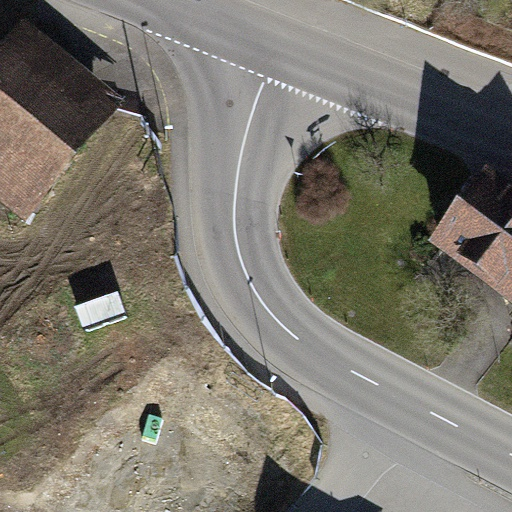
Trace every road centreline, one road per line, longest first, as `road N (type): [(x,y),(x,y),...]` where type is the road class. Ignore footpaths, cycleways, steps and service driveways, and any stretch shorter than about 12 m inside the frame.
road 1 (tertiary): [(511,452),(283,325),(246,270),(237,215),(243,162),(282,45)]
road 2 (tertiary): [(282,45),(511,132)]
road 3 (tertiary): [(162,0),(282,45)]
